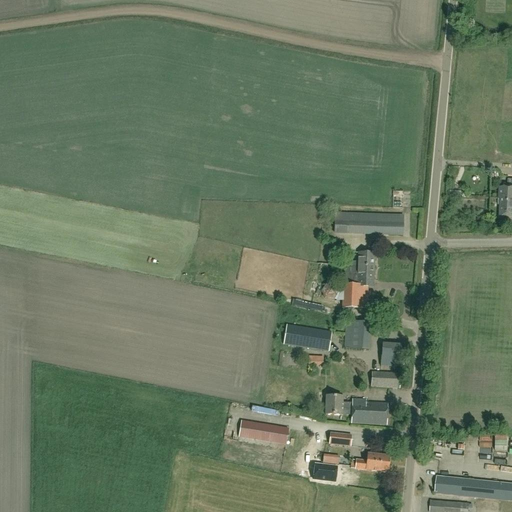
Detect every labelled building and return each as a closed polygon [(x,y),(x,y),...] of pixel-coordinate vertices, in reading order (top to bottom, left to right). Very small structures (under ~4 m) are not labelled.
[(511,179),(508,179),(507,187),(499,186),(499,197),(500,198),(511,198),(511,179)] [(511,198),(500,198),(500,216),(511,216),(511,198)] [(338,232),(348,233),(349,214),(334,213),(334,221),(334,231),(338,231),(338,232)] [(349,214),(348,233),(403,235),(403,216),(349,214)] [(350,263),(350,267),(374,267),(375,254),(358,254),(358,263),(350,263)] [(358,271),(357,286),(360,286),(360,288),(374,288),(374,267),(350,267),(350,271),(358,271)] [(343,286),(342,309),(360,309),(360,288),(360,286),(357,286),(343,286)] [(368,351),(370,323),(346,321),(343,349),(368,351)] [(328,352),(331,332),(286,325),(283,345),(328,352)] [(400,368),(402,345),(382,343),(380,367),(400,368)] [(310,357),(310,365),(324,366),(324,357),(310,357)] [(400,389),(400,374),(371,372),(370,387),(400,389)] [(386,426),(387,404),(365,404),(365,400),(352,400),(352,404),(342,404),(342,398),(325,398),(325,418),(341,418),(341,417),(351,417),(351,425),(386,426)] [(285,450),(288,428),(241,421),(237,438),(238,438),(238,443),(285,450)] [(331,434),(330,444),(351,447),(352,436),(331,434)] [(388,473),(390,457),(368,454),(367,462),(356,460),(355,470),(388,473)] [(323,457),(322,464),(333,465),(334,458),(323,457)] [(315,465),(313,480),(335,483),(337,468),(315,465)] [(511,502),(511,484),(437,477),(435,494),(511,502)] [(429,511),(444,511),(445,501),(430,500),(429,511)] [(468,511),(469,505),(469,503),(461,503),(459,503),(458,511),(468,511)]
